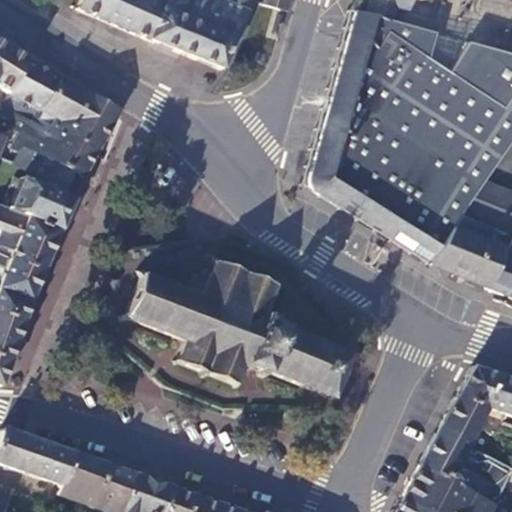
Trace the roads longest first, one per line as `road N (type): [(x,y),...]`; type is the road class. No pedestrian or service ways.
road 1 (tertiary): [(0,408),(342,511)]
road 2 (tertiary): [(225,168),(154,107),(0,14)]
road 3 (tertiary): [(426,337),(225,168)]
road 4 (residential): [(225,168),(264,134),(308,0)]
road 5 (tertiary): [(344,511),(426,337)]
